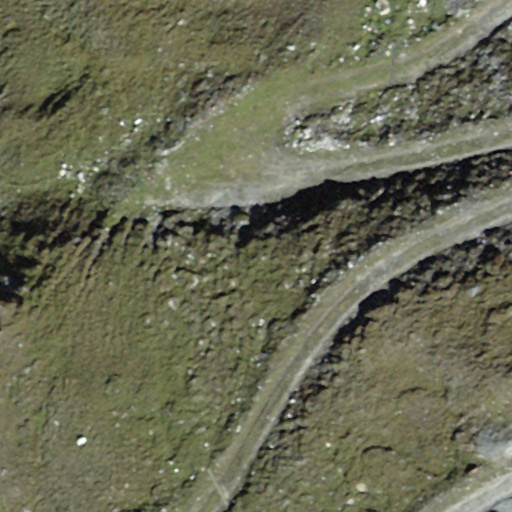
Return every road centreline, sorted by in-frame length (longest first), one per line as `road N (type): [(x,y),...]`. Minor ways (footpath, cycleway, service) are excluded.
road 1 (track): [(511,132),(297,174),(248,176),(216,162),(214,145),(266,103),(384,72),(499,0)]
road 2 (track): [(191,511),(288,352),(331,298),(396,252),(511,200)]
